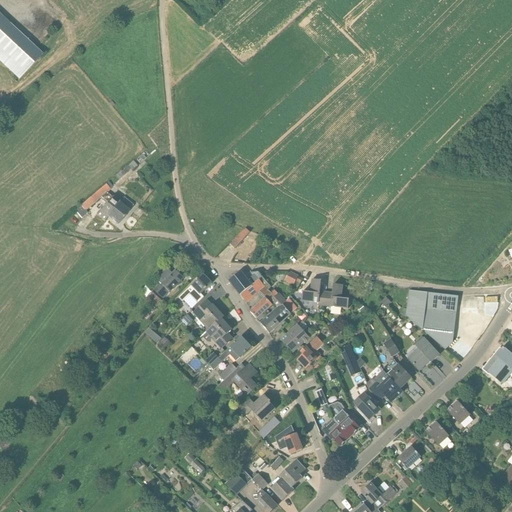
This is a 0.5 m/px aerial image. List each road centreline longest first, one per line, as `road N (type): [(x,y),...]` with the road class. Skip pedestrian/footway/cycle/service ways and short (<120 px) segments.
road 1 (residential): [(511,294),(314,268),(215,269)]
road 2 (unclassified): [(211,263),(193,245),(174,178),(161,0)]
road 3 (unclassified): [(331,490),(475,358),(511,299)]
road 4 (residential): [(331,490),(282,366),(215,269)]
